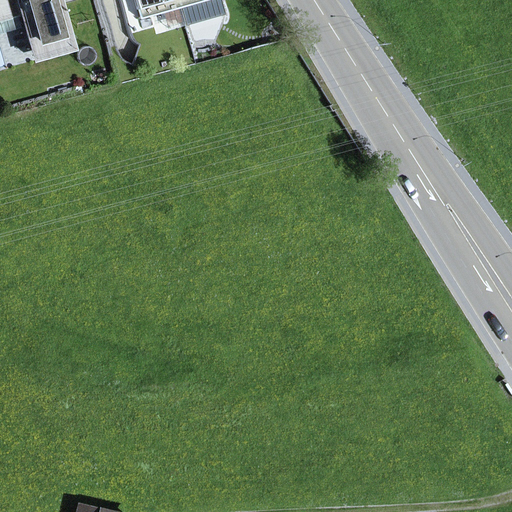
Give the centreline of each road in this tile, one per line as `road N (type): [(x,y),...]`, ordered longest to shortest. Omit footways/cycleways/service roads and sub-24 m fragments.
road 1 (primary): [(312,0),(511,307)]
road 2 (track): [(511,498),(393,511)]
